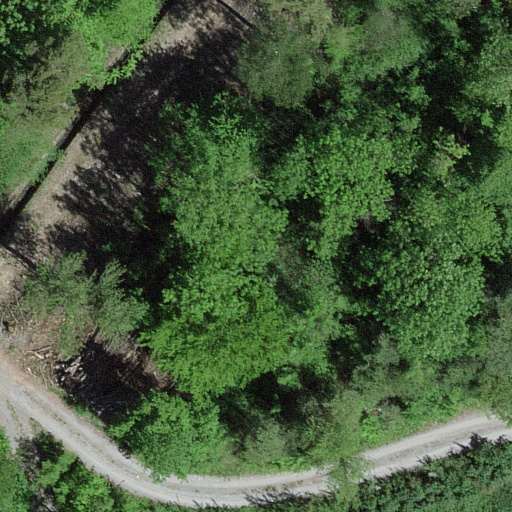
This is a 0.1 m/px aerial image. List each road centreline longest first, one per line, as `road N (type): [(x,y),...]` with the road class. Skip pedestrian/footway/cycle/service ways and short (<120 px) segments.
road 1 (track): [(0,371),(112,476),(192,497),(511,428)]
road 2 (track): [(57,511),(9,378)]
